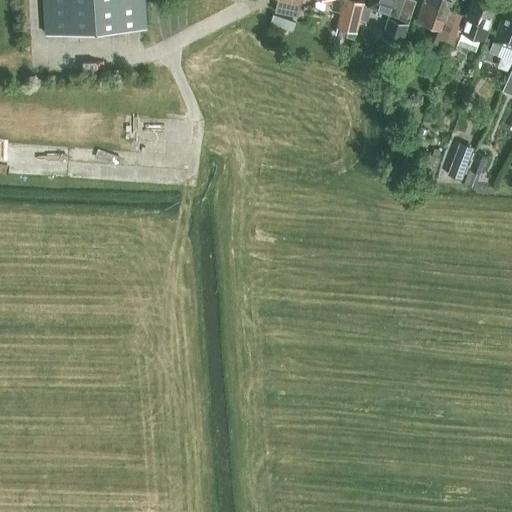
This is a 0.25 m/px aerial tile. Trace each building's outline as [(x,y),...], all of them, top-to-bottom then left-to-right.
[(43,0),(46,34),(146,27),(144,0),(43,0)] [(301,2),(301,0),(277,0),(275,11),(298,15),(301,2)] [(333,0),(332,10),(342,13),(344,0),(333,0)] [(344,0),(342,13),(336,34),(354,39),(360,17),(363,3),(363,2),(354,0),(344,0)] [(401,43),(415,0),(414,0),(368,0),(367,4),(367,5),(371,7),(390,13),(382,37),(401,43)] [(460,11),(451,8),(453,0),(424,0),(418,20),(438,26),(432,41),(449,47),(463,12),(460,11)] [(497,0),(471,0),(461,29),(484,38),(497,0)] [(363,3),(360,17),(368,19),(371,7),(367,5),(367,4),(363,3)] [(492,41),(488,51),(498,55),(511,60),(511,59),(511,4),(510,4),(506,6),(497,28),(493,27),(488,39),(492,41)] [(511,66),(502,89),(511,93),(511,66)] [(472,149),(461,144),(458,150),(452,167),(449,174),(460,178),(466,163),(472,149)] [(433,174),(439,157),(416,149),(410,166),(433,174)] [(480,172),(487,155),(476,151),(469,167),(480,172)]
